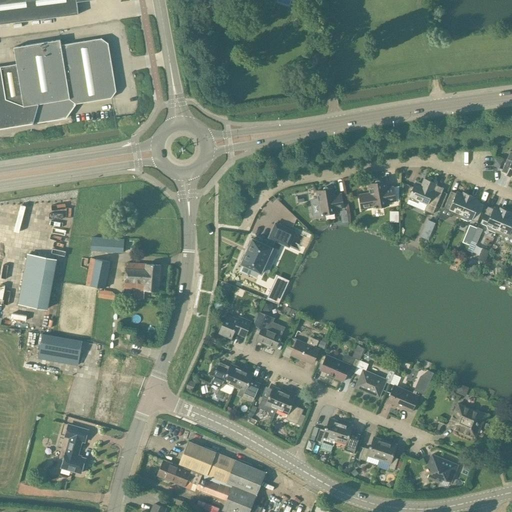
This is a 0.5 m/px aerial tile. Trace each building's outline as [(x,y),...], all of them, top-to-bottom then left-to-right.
[(0,0),(0,25),(79,15),(77,3),(95,0),(0,0)] [(0,130),(66,119),(77,105),(112,99),(116,92),(108,45),(102,39),(62,46),(61,41),(15,48),(17,65),(0,68),(0,130)] [(511,179),(511,161),(507,159),(502,172),(507,174),(507,176),(511,178),(511,180),(511,179)] [(424,210),(433,214),(444,188),(436,185),(436,184),(424,179),(422,186),(416,183),(409,200),(418,204),(419,201),(427,204),(424,210)] [(358,194),(361,210),(374,208),(389,205),(389,202),(396,201),(393,187),(386,188),(385,182),(380,182),(379,181),(377,180),(375,181),(375,183),(369,184),(370,192),(358,194)] [(312,200),(311,201),(314,217),(315,218),(323,216),(323,215),(337,212),(337,209),(344,208),(342,194),(334,195),(333,188),(329,189),(327,187),(325,187),(324,188),(323,190),(317,191),(318,199),(312,200)] [(451,214),(460,218),(469,195),(463,193),(463,194),(457,192),(457,194),(451,191),(444,208),(450,210),(451,214)] [(472,220),(477,222),(484,205),(479,203),(480,201),(474,199),(475,198),(469,195),(460,218),(468,221),(472,220)] [(488,230),(497,233),(506,211),(500,208),(499,210),(494,208),(494,209),(488,207),(481,224),(487,226),(488,230)] [(508,235),(511,236),(511,215),(511,213),(506,211),(497,233),(505,237),(508,235)] [(431,232),(435,223),(427,220),(423,228),(431,232)] [(243,264),(240,271),(248,275),(251,268),(260,272),(261,273),(262,272),(261,271),(272,249),(272,248),(272,247),(275,240),(289,247),(296,232),(276,223),(269,237),(270,238),(267,245),(253,239),(252,238),(252,239),(252,240),(252,241),(248,249),(247,249),(248,250),(247,251),(246,252),(246,253),(245,255),(242,262),(241,262),(241,263),(242,264),(243,264)] [(470,225),(466,234),(473,237),(477,228),(470,225)] [(91,250),(123,252),(124,240),(92,238),(91,250)] [(58,260),(27,255),(18,303),(49,309),(58,260)] [(86,285),(106,289),(111,261),(91,258),(86,285)] [(134,298),(144,299),(144,291),(158,292),(160,266),(126,263),(124,287),(135,288),(134,298)] [(257,341),(275,349),(281,335),(270,330),(274,319),(270,318),(259,313),(254,326),(262,329),(257,341)] [(219,333),(231,338),(233,333),(244,337),(251,322),(239,317),(238,320),(227,315),(219,333)] [(66,364),(78,366),(83,341),(42,333),(38,359),(66,364)] [(305,342),(314,346),(317,341),(308,337),(305,342)] [(302,357),(313,362),(319,349),(292,338),(289,345),(294,347),(291,354),(301,359),(302,357)] [(327,355),(320,369),(336,376),(335,378),(343,381),(348,370),(354,372),(355,372),(360,360),(355,358),(352,366),(350,365),(341,361),(327,355)] [(376,396),(379,397),(387,380),(365,371),(368,364),(360,360),(355,372),(354,373),(360,376),(355,387),(359,388),(358,389),(362,391),(363,390),(372,394),(372,395),(375,397),(376,396)] [(231,395),(235,386),(234,386),(242,369),(231,364),(229,369),(218,364),(215,371),(210,383),(215,385),(221,388),(222,390),(231,395)] [(237,395),(252,402),(261,384),(250,379),(253,373),(242,369),(234,386),(235,386),(240,389),(237,395)] [(394,385),(387,402),(412,412),(419,395),(397,386),(401,377),(394,374),(390,383),(394,385)] [(421,383),(417,392),(424,395),(430,382),(427,380),(421,383)] [(276,409),(277,409),(285,391),(273,386),(268,399),(263,396),(258,408),(268,412),(269,416),(273,418),(276,409)] [(285,391),(277,409),(287,414),(285,419),(297,424),(301,415),(302,413),(304,409),(303,409),(297,407),(292,405),(296,396),(285,391)] [(449,425),(475,436),(480,425),(481,426),(486,415),(458,403),(449,425)] [(335,440),(341,422),(330,418),(326,430),(320,428),(316,440),(322,442),(333,446),(335,440)] [(344,450),(354,454),(360,434),(351,431),(353,426),(341,422),(335,440),(346,443),(344,450)] [(77,457),(81,441),(84,442),(87,430),(68,425),(65,437),(70,439),(62,468),(81,473),(81,471),(83,471),(84,467),(83,466),(85,459),(77,457)] [(368,455),(380,459),(386,440),(374,436),(370,449),(364,447),(360,459),(366,461),(368,455)] [(388,469),(394,471),(398,459),(393,457),(397,444),(386,440),(380,459),(390,462),(388,469)] [(188,441),(179,463),(193,468),(192,471),(188,481),(198,485),(197,488),(227,500),(223,509),(229,511),(249,511),(266,472),(188,441)] [(441,479),(450,483),(457,466),(432,455),(427,468),(431,470),(428,478),(440,483),(441,479)] [(192,471),(164,460),(157,475),(185,487),(188,481),(192,471)] [(196,507),(209,511),(217,511),(219,508),(199,500),(196,507)] [(142,511),(164,511),(166,508),(155,503),(151,511),(146,511),(143,511),(142,511)]
